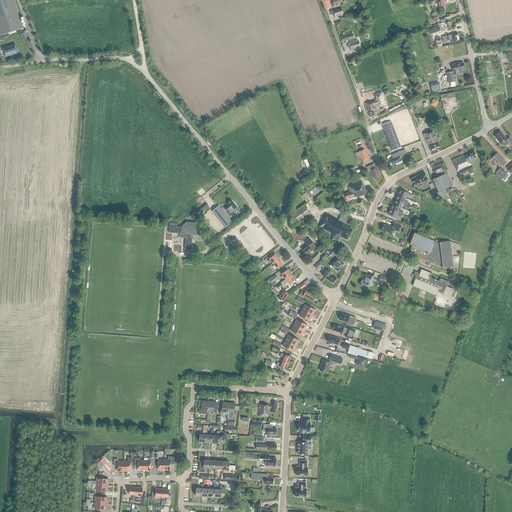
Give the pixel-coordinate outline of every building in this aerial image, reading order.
[(0,0),(0,35),(23,27),(13,0),(0,0)] [(321,0),(325,9),(330,7),(327,0),(321,0)] [(337,8),(332,10),(332,11),(329,11),(331,16),(333,15),(334,17),(339,15),(343,13),(341,8),(337,10),(337,8)] [(425,31),(426,36),(440,31),(438,26),(425,31)] [(354,38),(352,33),(341,36),(343,42),(348,40),(349,43),(348,43),(350,50),(355,49),(354,48),(360,46),(358,42),(357,40),(353,41),(353,39),(354,38)] [(459,42),(458,33),(450,35),(442,37),(443,43),(447,42),(447,41),(451,40),(452,43),(454,43),(459,42)] [(5,57),(12,55),(18,54),(16,48),(16,45),(7,47),(3,48),(4,54),(5,57)] [(452,64),(453,72),(447,73),(449,83),(454,82),(453,76),(462,74),(461,70),(464,69),(463,63),(458,64),(458,63),(452,64)] [(432,92),(440,90),(440,89),(439,85),(438,83),(430,85),(432,92)] [(375,101),(364,104),(366,112),(368,111),(369,117),(375,115),(374,112),(377,111),(375,105),(377,105),(377,107),(385,105),(381,92),(375,94),(376,99),(375,100),(375,101)] [(440,95),(442,101),(447,99),(448,101),(455,99),(453,92),(440,95)] [(436,107),(438,101),(432,99),(430,104),(436,107)] [(381,124),(391,151),(401,148),(391,121),(381,124)] [(434,130),(423,134),(428,145),(429,144),(431,150),(439,146),(437,141),(438,140),(441,139),(440,136),(437,138),(434,130)] [(509,143),(511,145),(511,144),(511,139),(510,137),(507,139),(500,131),(495,136),(496,138),(496,139),(498,142),(499,142),(501,144),(504,147),(509,143)] [(364,149),(359,152),(362,161),(368,159),(364,149)] [(389,160),(391,165),(397,163),(397,164),(402,162),(400,157),(402,156),(403,159),(407,157),(404,150),(392,155),(393,158),(389,160)] [(458,171),(460,175),(473,169),(471,165),(472,165),(469,160),(472,158),(473,159),(476,158),(476,157),(474,152),(464,156),(463,155),(453,160),(458,171)] [(492,158),(499,167),(505,162),(497,153),(492,158)] [(374,164),(367,167),(369,171),(370,171),(372,177),(373,176),(374,178),(379,176),(378,174),(379,173),(377,167),(376,168),(374,164)] [(441,165),(433,168),(435,173),(436,175),(444,172),(441,165)] [(347,171),(348,175),(356,173),(354,167),(349,168),(349,170),(347,171)] [(496,173),(503,179),(507,174),(504,171),(500,167),(496,173)] [(411,179),(414,185),(418,183),(419,184),(428,180),(424,172),(415,176),(416,177),(411,179)] [(453,185),(447,173),(432,180),(438,192),(453,185)] [(475,182),(472,176),(464,180),(467,186),(475,182)] [(348,185),(350,192),(344,193),(346,199),(357,196),(357,197),(365,195),(362,181),(348,185)] [(429,191),(431,197),(437,194),(434,188),(429,191)] [(437,193),(440,200),(447,197),(444,189),(437,193)] [(400,190),(397,195),(406,198),(407,195),(411,197),(412,195),(408,193),(400,190)] [(397,195),(395,200),(408,205),(409,203),(405,201),(406,198),(397,195)] [(237,207),(231,200),(227,203),(228,205),(224,208),(230,216),(236,211),(234,209),(237,207)] [(393,205),(400,208),(402,208),(403,205),(407,207),(408,205),(395,200),(393,205)] [(402,214),(403,212),(399,210),(400,208),(393,205),(392,204),(390,209),(402,214)] [(291,214),(298,224),(300,223),(311,215),(304,205),(291,214)] [(212,211),(225,227),(231,222),(218,206),(212,211)] [(401,216),(402,214),(390,209),(388,214),(396,218),(397,215),(401,216)] [(342,237),(347,240),(352,230),(345,226),(346,225),(327,214),(325,218),(324,217),(319,226),(336,235),(341,238),(342,237)] [(315,221),(311,216),(300,224),(304,229),(315,221)] [(186,222),(182,226),(182,227),(169,226),(168,233),(181,233),(181,236),(185,236),(184,249),(191,249),(192,240),(200,240),(200,234),(197,234),(198,223),(186,222)] [(384,233),(391,236),(392,232),(394,233),(394,230),(399,232),(401,226),(393,223),(392,227),(388,225),(387,226),(383,225),(381,231),(385,232),(384,233)] [(311,226),(306,231),(309,235),(314,230),(311,226)] [(414,233),(409,244),(412,245),(409,253),(428,261),(428,260),(431,261),(431,262),(433,263),(434,262),(442,265),(442,268),(453,267),(450,241),(439,242),(439,243),(433,241),(435,237),(426,233),(424,237),(414,233)] [(302,250),(307,255),(316,246),(309,238),(304,242),(307,246),(302,250)] [(324,250),(329,255),(333,251),(328,246),(324,250)] [(271,262),(273,264),(279,259),(275,254),(269,259),(267,261),(269,263),(271,262)] [(340,268),(344,264),(342,263),(345,260),(338,254),(336,257),(337,258),(330,266),(330,267),(331,267),(332,267),(332,268),(333,267),(337,271),(338,271),(340,271),(340,270),(340,269),(340,268)] [(256,264),(258,267),(265,261),(263,259),(256,264)] [(279,259),(273,264),(274,265),(272,267),(275,269),(276,268),(277,269),(283,264),(279,259)] [(314,267),(317,269),(324,262),(322,260),(314,267)] [(328,277),(327,279),(332,283),(332,282),(334,283),(337,278),(331,274),(333,271),(330,270),(331,270),(326,266),(321,274),(325,277),(326,276),(328,277)] [(416,279),(415,279),(412,286),(435,295),(437,291),(443,293),(443,294),(450,297),(454,289),(447,286),(449,282),(440,278),(438,281),(429,277),(430,273),(421,269),(420,273),(415,271),(413,275),(417,276),(416,279)] [(284,277),(285,279),(291,274),(287,270),(281,274),(282,275),(281,277),(282,279),(284,277)] [(295,279),(291,274),(285,279),(281,282),(283,284),(287,281),(289,284),(295,279)] [(374,276),(370,275),(369,276),(364,274),(361,282),(370,286),(372,280),(377,282),(378,278),(374,276)] [(269,280),(272,283),(278,278),(276,275),(269,280)] [(378,281),(384,284),(387,277),(380,275),(378,281)] [(302,296),(313,302),(314,301),(315,301),(316,299),(316,298),(316,297),(305,291),(303,289),(300,294),(302,296)] [(288,294),(283,291),(278,298),(283,301),(288,294)] [(305,304),(302,310),(313,316),(316,310),(305,304)] [(313,316),(302,310),(299,315),(310,321),(313,316)] [(341,313),(339,319),(344,321),(344,322),(347,322),(346,324),(353,326),(355,320),(353,319),(354,318),(356,318),(349,316),(341,313)] [(296,319),(293,325),(304,331),(307,325),(296,319)] [(373,328),(380,331),(382,323),(375,321),(373,328)] [(304,331),(293,325),(290,331),(301,336),(304,331)] [(338,326),(334,325),(333,330),(338,331),(338,332),(342,333),(342,332),(346,333),(345,337),(352,339),(355,330),(348,328),(347,329),(343,327),(338,326)] [(288,335),(285,340),(296,346),(299,341),(288,335)] [(346,349),(348,343),(343,342),(343,341),(339,340),(329,336),(327,341),(334,344),(334,345),(337,346),(338,343),(342,344),(341,347),(346,349)] [(296,346),(285,340),(282,346),(293,352),(296,346)] [(360,349),(350,345),(348,349),(347,352),(357,356),(357,354),(358,354),(360,349)] [(358,354),(366,357),(368,352),(360,349),(358,354)] [(284,358),(283,361),(288,363),(290,357),(285,355),(281,353),(280,356),(284,358)] [(322,364),(319,370),(327,373),(330,365),(331,365),(333,364),(334,362),(335,362),(335,361),(341,363),(342,359),(330,355),(329,360),(330,360),(329,362),(322,360),(321,363),(322,364)] [(288,363),(283,361),(281,364),(277,362),(276,365),(280,367),(285,370),(288,363)] [(207,414),(207,411),(208,401),(202,401),(201,408),(200,408),(199,413),(207,414)] [(212,411),(212,414),(215,414),(217,414),(218,405),(214,404),(214,401),(208,401),(207,411),(212,411)] [(223,412),(228,412),(229,402),(222,402),(222,410),(220,409),(220,415),(223,415),(223,412)] [(270,412),(276,412),(276,409),(277,409),(278,402),(271,402),(271,406),(269,406),(269,408),(271,408),(270,412)] [(269,406),(269,405),(259,404),(258,416),(268,417),(269,408),(269,406)] [(309,418),(302,417),(302,423),(298,423),(298,431),(310,432),(310,423),(309,423),(309,418)] [(263,431),(267,431),(267,437),(270,438),(270,435),(276,435),(276,429),(268,428),(269,425),(264,424),(263,431)] [(199,442),(205,442),(206,434),(207,435),(207,430),(206,430),(207,425),(203,425),(203,430),(203,434),(199,434),(199,442)] [(205,442),(211,443),(212,435),(213,435),(213,431),(211,431),(211,435),(207,435),(206,434),(205,442)] [(218,435),(218,443),(224,443),(225,436),(226,432),(223,432),(223,436),(219,435),(218,435)] [(298,442),(297,454),(307,454),(307,453),(311,454),(312,444),(308,443),(308,442),(307,442),(307,440),(311,441),(311,437),(303,436),(303,440),(303,442),(298,442)] [(265,465),(276,466),(276,458),(269,458),(270,456),(259,455),(259,460),(265,460),(265,465)] [(108,471),(111,468),(102,457),(99,460),(108,471)] [(127,461),(123,461),(123,471),(130,471),(130,465),(134,465),(134,457),(127,457),(127,461)] [(168,460),(164,460),(164,470),(170,470),(170,464),(174,464),(174,457),(168,457),(168,460)] [(138,466),(138,470),(144,470),(144,460),(140,460),(140,458),(135,458),(135,466),(138,466)] [(117,466),(117,471),(123,471),(123,461),(118,461),(118,459),(114,459),(114,466),(117,466)] [(204,468),(208,468),(209,468),(210,461),(203,460),(203,463),(200,462),(199,472),(204,472),(204,468)] [(228,469),(229,462),(222,461),(222,469),(221,469),(221,473),(223,473),(223,469),(228,469)] [(296,467),(296,475),(307,475),(307,467),(306,467),(306,461),(300,461),(300,465),(300,467),(296,467)] [(257,474),(257,479),(260,479),(260,480),(262,481),(261,485),(266,485),(266,484),(273,484),(273,478),(268,478),(268,475),(261,474),(257,474)] [(295,496),(306,497),(306,489),(305,489),(305,482),(299,482),(298,487),(298,488),(295,488),(295,496)] [(195,496),(201,496),(202,488),(203,488),(203,484),(201,484),(201,488),(196,488),(195,496)] [(201,496),(208,496),(208,489),(209,489),(210,485),(207,485),(207,489),(203,488),(202,488),(201,496)] [(222,487),(222,485),(220,485),(220,489),(215,489),(214,497),(221,497),(221,493),(225,493),(225,487),(222,487)] [(155,497),(161,497),(162,489),(156,489),(155,492),(152,492),(152,497),(155,497)] [(272,511),(263,510),(263,509),(260,509),(261,504),(254,503),(254,508),(256,508),(255,511),(272,511)]
